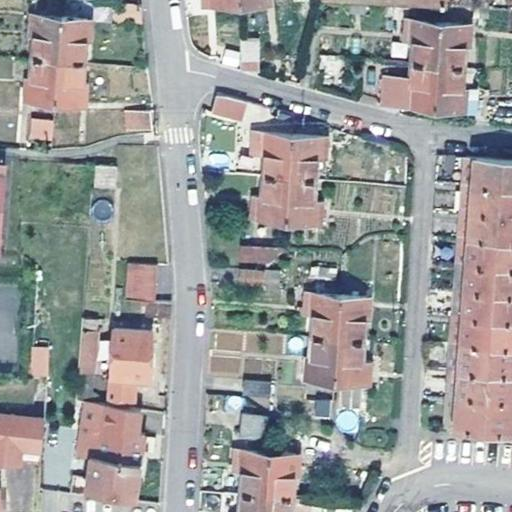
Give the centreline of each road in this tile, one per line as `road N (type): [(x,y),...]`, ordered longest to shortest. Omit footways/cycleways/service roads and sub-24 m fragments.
road 1 (residential): [(177,511),(190,285),(171,74)]
road 2 (residential): [(431,139),(408,496)]
road 3 (residential): [(431,139),(263,89),(171,74)]
